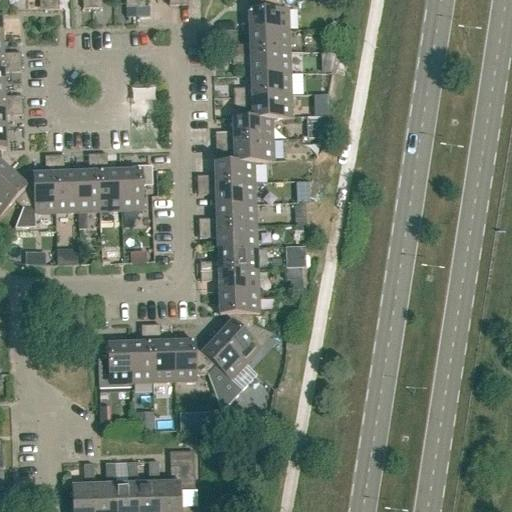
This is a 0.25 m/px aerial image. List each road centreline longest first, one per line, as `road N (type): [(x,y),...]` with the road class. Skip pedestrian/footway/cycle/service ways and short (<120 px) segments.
road 1 (secondary): [(440,0),(361,511)]
road 2 (secondary): [(426,511),(504,0)]
road 3 (residential): [(112,65),(177,64),(182,286),(26,289)]
road 4 (residential): [(52,482),(49,406),(25,376),(26,289)]
road 5 (residential): [(112,65),(114,118),(64,120),(62,66)]
